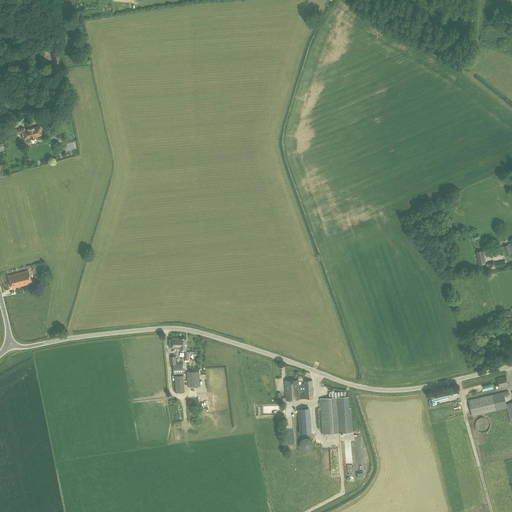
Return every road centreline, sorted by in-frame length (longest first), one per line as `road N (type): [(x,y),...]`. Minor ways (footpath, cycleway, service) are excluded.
road 1 (unclassified): [(9,343),(182,329),(379,390),(511,366)]
road 2 (track): [(343,0),(465,72)]
